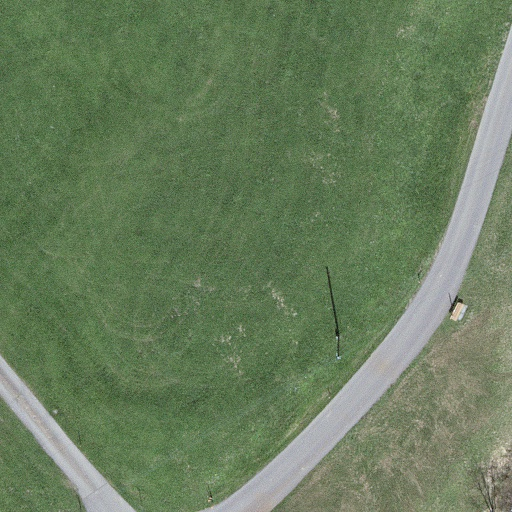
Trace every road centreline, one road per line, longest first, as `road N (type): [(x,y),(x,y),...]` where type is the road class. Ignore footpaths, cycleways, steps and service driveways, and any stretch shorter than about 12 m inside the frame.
road 1 (unclassified): [(511,87),(441,298),(296,459),(229,511)]
road 2 (track): [(0,367),(107,511)]
